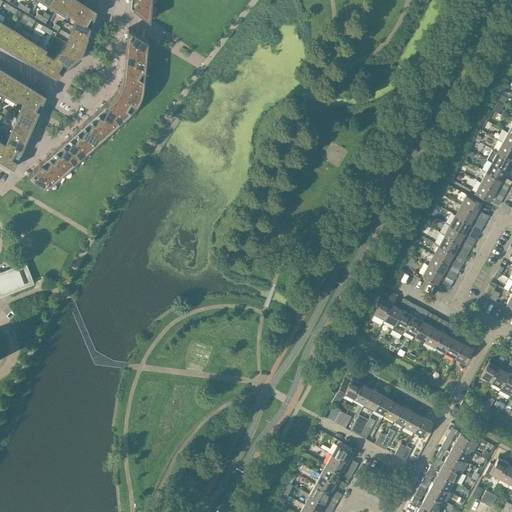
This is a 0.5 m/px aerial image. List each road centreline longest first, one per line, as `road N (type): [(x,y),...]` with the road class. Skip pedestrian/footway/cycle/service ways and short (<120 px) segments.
road 1 (tertiary): [(216,511),(287,400),(499,0)]
road 2 (tertiary): [(480,0),(204,511)]
road 3 (residential): [(415,472),(494,324)]
